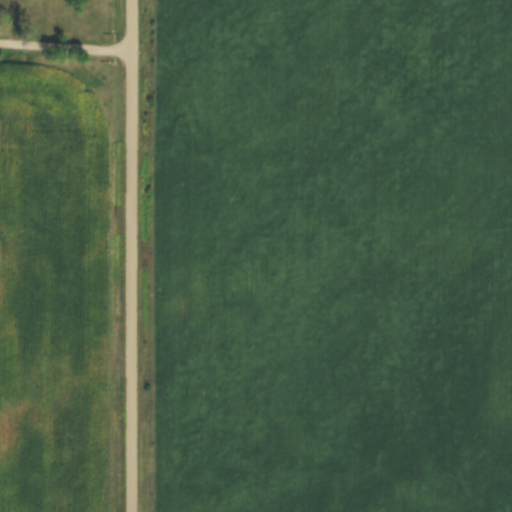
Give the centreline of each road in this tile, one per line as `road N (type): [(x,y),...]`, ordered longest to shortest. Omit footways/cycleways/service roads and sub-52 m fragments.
road 1 (residential): [(130,511),(131,0)]
road 2 (residential): [(132,55),(0,45)]
